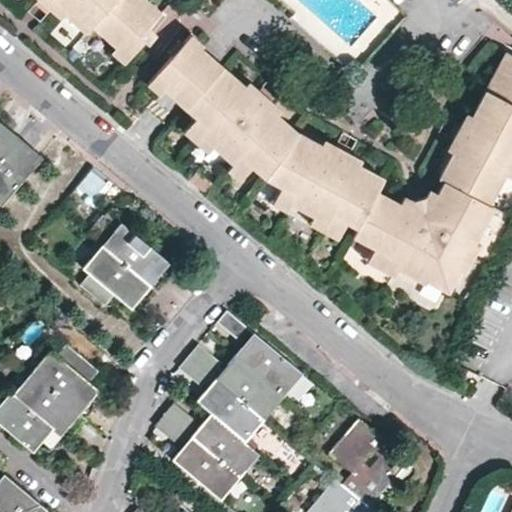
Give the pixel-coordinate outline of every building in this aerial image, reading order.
[(41,0),(44,2),(50,7),(55,0),(65,9),(64,12),(84,31),(90,24),(114,45),(119,39),(133,51),(143,39),(139,35),(147,26),(161,9),(150,0),(41,0)] [(60,15),(64,12),(65,9),(55,0),(50,7),(60,15)] [(155,33),(147,26),(139,35),(143,39),(147,42),(155,33)] [(188,109),(225,67),(199,46),(203,41),(198,37),(190,31),(182,41),(172,53),(151,77),(164,88),(188,109)] [(166,49),(172,53),(182,41),(177,37),(166,49)] [(123,63),(133,51),(119,39),(114,45),(109,51),(123,63)] [(244,82),(225,67),(188,109),(195,115),(207,124),(201,133),(212,142),(232,159),(239,151),(250,161),(266,175),(282,183),(296,191),(290,202),(312,213),(325,220),(331,209),(346,217),(357,223),(351,235),(371,245),(399,259),(396,266),(423,281),(425,278),(448,290),(460,267),(456,266),(463,252),(470,239),(474,241),(493,204),(490,202),(505,174),(498,171),(506,157),(511,144),(511,52),(503,47),(492,69),(469,113),(472,115),(466,127),(457,122),(454,128),(451,134),(459,138),(454,150),(450,148),(438,172),(443,174),(434,190),(429,200),(409,206),(399,200),(375,187),(382,174),(357,161),(355,165),(345,160),(349,150),(342,147),(335,142),(330,152),(319,146),(321,141),(297,129),(276,111),(274,113),(264,105),(271,97),(266,92),(258,86),(252,94),(241,86),(244,82)] [(164,88),(151,77),(146,82),(159,93),(164,88)] [(248,77),(244,82),(241,86),(252,94),(258,86),(248,77)] [(281,104),(271,97),(264,105),(274,113),(276,111),(281,104)] [(464,111),(457,122),(466,127),(472,115),(469,113),(464,111)] [(207,124),(195,115),(183,130),(194,140),(201,133),(207,124)] [(0,117),(0,158),(20,135),(12,129),(0,117)] [(206,149),(212,142),(201,133),(194,140),(206,149)] [(445,145),(450,148),(454,150),(459,138),(451,134),(445,145)] [(0,202),(0,203),(42,153),(29,143),(20,135),(0,158),(0,202)] [(323,136),(321,141),(319,146),(330,152),(335,142),(323,136)] [(359,156),(349,150),(345,160),(355,165),(357,161),(359,156)] [(237,176),(250,161),(239,151),(232,159),(226,167),(237,176)] [(498,171),(505,174),(511,178),(511,177),(511,159),(506,157),(498,171)] [(91,167),(77,187),(94,201),(109,181),(91,167)] [(196,168),(188,178),(205,193),(213,183),(196,168)] [(286,210),(290,202),(296,191),(282,183),(271,201),(286,210)] [(403,193),(399,200),(409,206),(429,200),(434,190),(428,186),(423,195),(416,196),(409,197),(403,193)] [(337,236),(346,217),(331,209),(325,220),(322,228),(337,236)] [(308,220),(322,228),(325,220),(312,213),(308,220)] [(120,219),(101,242),(162,293),(172,280),(159,271),(163,266),(168,260),(120,219)] [(482,245),(474,241),(470,239),(463,252),(476,258),(482,245)] [(162,293),(101,242),(82,266),(88,272),(79,283),(104,303),(113,291),(131,306),(135,300),(139,295),(152,305),(162,293)] [(392,275),(396,266),(399,259),(371,245),(363,260),(392,275)] [(456,266),(460,267),(469,272),(476,258),(463,252),(456,266)] [(302,372),(299,368),(226,308),(216,321),(235,337),(239,332),(245,338),(239,346),(234,352),(284,394),(302,372)] [(49,346),(30,368),(92,420),(101,408),(88,397),(94,391),(98,387),(88,378),(98,368),(65,340),(56,352),(49,346)] [(218,358),(199,342),(188,354),(264,418),(284,394),(234,352),(228,359),(222,367),(215,361),(218,358)] [(188,354),(179,365),(198,382),(202,378),(208,384),(202,392),(196,398),(210,410),(246,440),(264,418),(188,354)] [(30,368),(11,392),(59,433),(65,427),(69,422),(81,432),(92,420),(30,368)] [(8,389),(0,398),(0,422),(32,450),(41,439),(49,446),(53,440),(59,433),(11,392),(8,389)] [(246,440),(210,410),(203,418),(197,426),(190,421),(194,416),(174,400),(164,412),(240,474),(259,451),(246,440)] [(171,457),(221,498),(240,474),(164,412),(155,423),(174,439),(178,435),(185,441),(176,451),(171,457)] [(351,469),(342,482),(378,511),(388,511),(394,506),(379,494),(390,480),(408,459),(357,416),(329,451),(351,469)] [(47,506),(3,470),(0,473),(0,506),(7,511),(41,511),(42,511),(47,506)] [(378,511),(342,482),(335,475),(306,510),(307,511),(378,511)]
